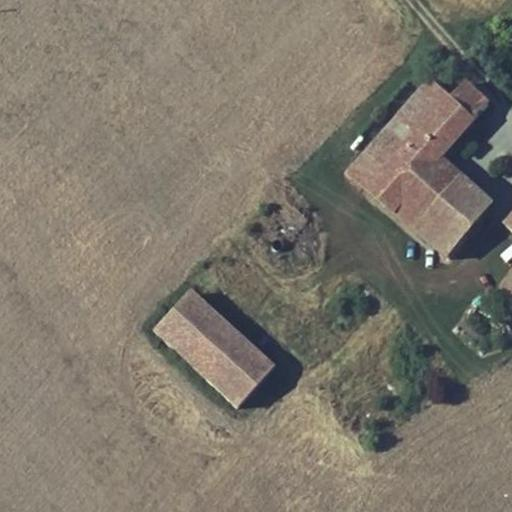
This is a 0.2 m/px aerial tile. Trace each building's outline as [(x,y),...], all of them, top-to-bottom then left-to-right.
[(370,193),(452,102),(431,84),(349,175),(370,193)] [(440,161),(489,106),(466,84),(452,100),(453,100),(452,102),(370,193),(395,213),(417,187),(421,191),(399,217),(450,260),(494,209),(440,161)] [(399,217),(421,191),(417,187),(395,213),(399,217)] [(511,220),(506,227),(511,232),(511,277),(495,298),(511,311),(511,220)] [(271,373),(187,296),(152,332),(237,410),(271,373)]
